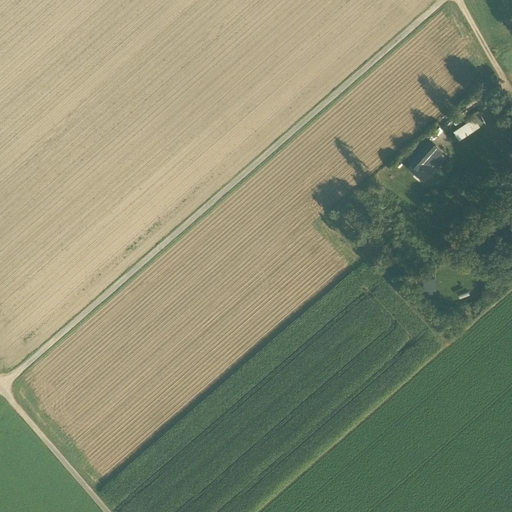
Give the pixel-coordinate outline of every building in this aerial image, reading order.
[(478,111),(472,115),(475,119),(478,126),(485,122),(478,111)] [(475,119),(470,122),(475,130),(479,128),(478,126),(475,119)] [(470,122),(454,133),(459,140),(475,130),(470,122)] [(430,143),(412,163),(413,166),(427,177),(431,172),(433,170),(429,166),(441,152),(430,143)] [(427,177),(413,166),(410,168),(424,180),(427,177)] [(423,291),(437,291),(437,277),(423,277),(423,291)]
